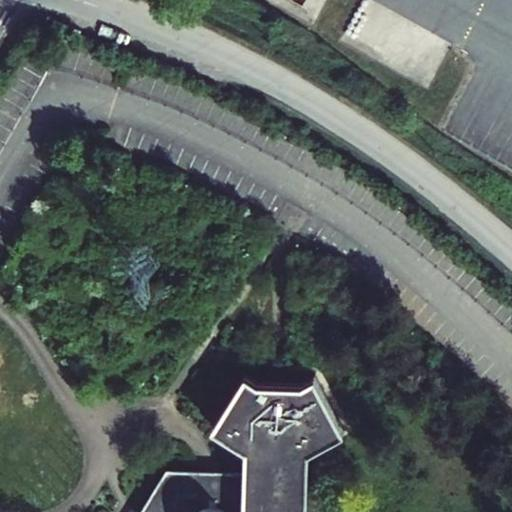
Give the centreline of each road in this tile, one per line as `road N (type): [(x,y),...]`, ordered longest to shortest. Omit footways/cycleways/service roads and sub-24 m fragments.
road 1 (unclassified): [(73,0),(279,85),(397,158),(511,251)]
road 2 (unknown): [(84,413),(157,412),(227,454)]
road 3 (unknown): [(84,413),(0,284)]
